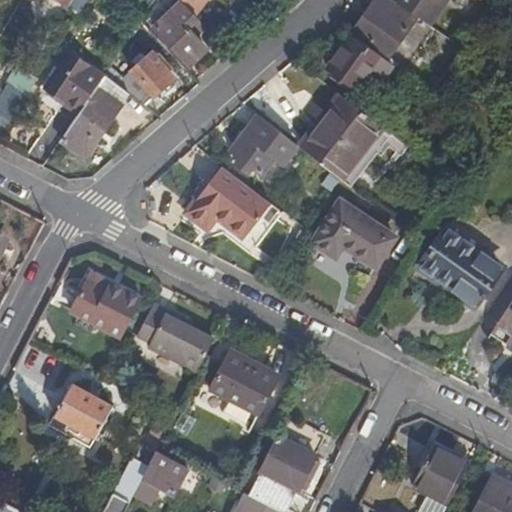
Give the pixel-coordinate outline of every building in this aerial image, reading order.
[(178,0),(184,6),(194,17),(205,0),(178,0)] [(391,1),(389,0),(375,0),(369,10),(363,19),(353,33),(351,35),(384,59),(404,72),(432,29),(429,26),(396,5),(391,1)] [(446,0),(399,0),(396,5),(429,26),(446,0)] [(194,17),(184,6),(157,30),(189,64),(204,48),(189,32),(199,23),(194,17)] [(366,8),(359,17),(363,19),(369,10),(366,8)] [(145,48),(156,37),(141,20),(132,33),(145,48)] [(384,59),(351,35),(328,68),(356,89),(362,88),(384,59)] [(126,94),(141,105),(173,78),(167,70),(155,58),(151,53),(129,73),(116,58),(103,76),(126,94)] [(63,102),(79,113),(102,78),(66,54),(36,98),(56,112),(63,102)] [(170,67),(158,55),(155,58),(167,70),(170,67)] [(36,79),(16,66),(0,94),(0,116),(8,122),(36,79)] [(79,113),(60,141),(80,154),(99,127),(103,129),(126,94),(103,76),(102,78),(79,113)] [(391,135),(340,96),(327,113),(332,117),(325,125),(323,124),(302,151),(338,179),(351,188),(391,135)] [(466,116),(489,133),(500,116),(477,100),(466,116)] [(253,113),(240,130),(244,133),(249,137),(262,120),(253,113)] [(0,116),(0,123),(6,127),(8,122),(0,116)] [(301,150),(262,120),(249,137),(244,133),(230,151),(239,158),(235,164),(247,173),(252,168),(261,174),(274,157),(287,167),(301,150)] [(80,154),(85,157),(103,129),(99,127),(80,154)] [(270,203),(221,166),(188,211),(210,225),(216,217),(244,237),(270,203)] [(342,246),(374,265),(393,236),(339,202),(312,243),(335,257),(342,246)] [(210,225),(188,211),(187,212),(208,228),(210,225)] [(418,265),(448,286),(475,306),(501,270),(473,249),(444,228),(418,265)] [(113,277),(93,267),(89,276),(108,285),(111,280),(113,277)] [(71,309),(122,336),(142,296),(111,280),(108,285),(89,276),(82,287),(71,309)] [(511,299),(493,326),(511,338),(511,336),(511,299)] [(147,345),(195,371),(211,339),(188,326),(179,322),(181,317),(152,302),(136,333),(150,340),(147,345)] [(188,326),(190,322),(181,317),(179,322),(188,326)] [(256,412),(275,376),(258,367),(255,372),(224,357),(216,373),(210,384),(208,387),(227,397),(256,412)] [(216,373),(209,369),(203,381),(210,384),(216,373)] [(53,416),(95,439),(108,413),(113,416),(116,411),(111,408),(112,407),(70,384),(53,416)] [(227,397),(220,411),(248,427),(256,412),(227,397)] [(296,491),(301,494),(318,462),(314,459),(315,456),(278,437),(260,473),(259,473),(261,474),(295,492),(296,491)] [(470,462),(472,457),(436,438),(434,443),(470,462)] [(449,501),(470,462),(434,443),(413,483),(449,501)] [(188,469),(154,451),(141,477),(175,495),(188,469)] [(511,483),(511,476),(495,468),(492,473),(511,483)] [(511,511),(511,483),(492,473),(472,511),(511,511)] [(275,511),(277,511),(283,511),(295,492),(261,474),(249,497),(275,511)] [(232,511),(242,493),(233,489),(226,485),(210,511),(232,511)] [(274,511),(275,511),(249,497),(247,496),(242,493),(232,511),(274,511)] [(101,511),(122,511),(127,503),(110,494),(101,511)]
